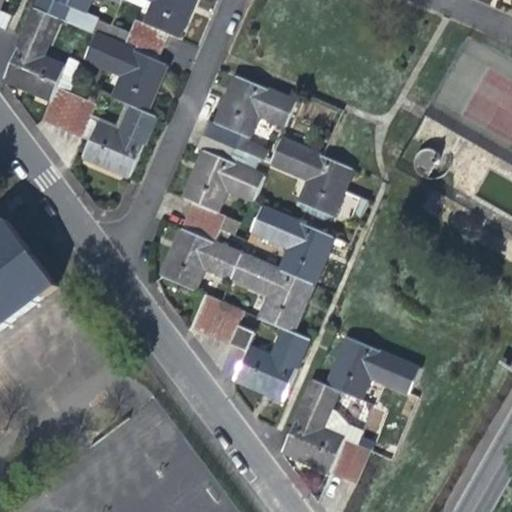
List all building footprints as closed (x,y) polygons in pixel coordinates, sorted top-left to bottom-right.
[(44,0),(34,0),(30,12),(54,22),(77,32),(84,17),(69,10),(73,0),(110,0),(119,3),(119,0),(47,0),(47,1),(44,0)] [(182,15),(188,0),(141,0),(151,4),(143,24),(132,19),(125,34),(158,48),(164,33),(173,37),(182,15)] [(39,57),(54,22),(30,12),(17,43),(0,81),(25,92),(48,102),(39,123),(53,129),(71,89),(56,82),(63,67),(39,57)] [(108,27),(84,17),(77,32),(92,38),(119,50),(125,34),(108,27)] [(151,63),(158,48),(125,34),(119,50),(151,63)] [(110,99),(127,106),(142,112),(151,90),(161,67),(151,63),(119,50),(92,38),(83,61),(119,77),(110,99)] [(67,58),(63,67),(56,82),(71,89),(81,64),(67,58)] [(225,94),(213,124),(204,120),(198,134),(228,147),(234,132),(243,136),(254,112),(281,123),(290,100),(232,77),(225,94)] [(84,95),(71,89),(53,129),(67,134),(84,95)] [(153,117),(142,112),(127,106),(115,136),(88,125),(98,101),(84,95),(67,134),(87,141),(79,159),(127,179),(139,151),(153,117)] [(222,161),(228,147),(198,134),(192,148),(201,152),(222,161)] [(326,214),(335,191),(347,166),(317,153),(276,136),(265,162),(302,178),(294,200),(326,214)] [(259,177),(222,161),(201,152),(186,188),(182,200),(190,204),(184,219),(216,232),(222,217),(212,213),(220,192),(248,203),(259,177)] [(275,273),(309,287),(319,263),(328,241),(256,210),(246,233),(284,250),(275,273)] [(210,246),(216,232),(184,219),(179,233),(210,246)] [(0,333),(55,291),(4,224),(0,227),(0,333)] [(200,268),(227,280),(236,257),(210,246),(179,233),(171,251),(160,278),(191,291),(200,268)] [(275,273),(236,257),(227,280),(265,297),(257,319),(279,329),(290,333),(299,310),(309,287),(275,273)] [(186,326),(199,332),(212,300),(200,295),(186,326)] [(217,303),(212,300),(199,332),(213,338),(226,306),(217,303)] [(241,312),(226,306),(213,338),(226,344),(234,327),(241,312)] [(226,344),(242,351),(244,347),(249,334),(234,327),(226,344)] [(280,400),(304,340),(290,333),(279,329),(267,356),(244,347),(242,351),(230,378),(246,385),(280,400)] [(334,359),(323,387),(334,392),(356,401),(366,379),(403,395),(414,369),(342,338),(334,359)] [(326,411),(334,392),(323,387),(309,381),(289,427),(280,450),(340,478),(356,441),(360,433),(345,426),(341,435),(320,425),(326,411)] [(334,414),(326,411),(320,425),(341,435),(345,426),(334,414)] [(370,447),(356,441),(340,478),(354,485),(370,447)]
